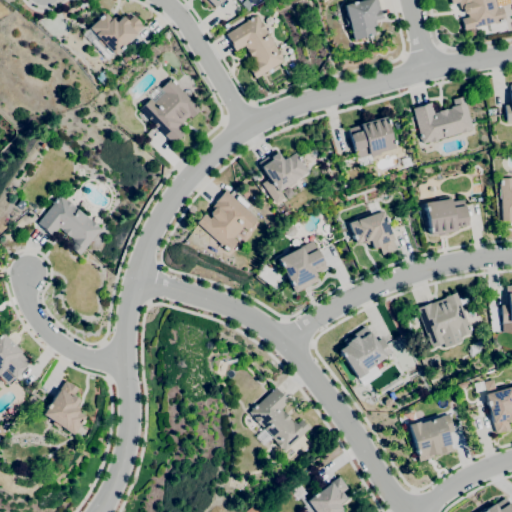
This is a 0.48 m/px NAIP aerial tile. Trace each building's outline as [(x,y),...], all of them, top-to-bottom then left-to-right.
[(204,0),(213,8),(220,0),(204,0)] [(352,41),(349,31),(349,32),(342,5),(363,0),(376,0),(379,11),(378,11),(380,18),(374,20),(375,26),(371,27),(372,35),(368,36),(369,37),(365,38),(365,37),(352,41)] [(470,35),(468,29),(463,30),(460,19),(467,17),(466,14),(462,14),(461,8),(459,9),(457,2),(450,4),(448,0),(493,0),(496,8),(501,6),(504,21),(496,23),(498,31),(489,33),(487,24),(472,28),(474,34),(470,35)] [(112,54),(103,45),(102,47),(96,40),(98,39),(87,28),(97,18),(96,18),(99,15),(100,16),(103,13),(109,19),(110,18),(114,22),(120,16),(126,21),(132,15),(140,23),(139,24),(142,27),(134,33),(121,46),(121,47),(118,50),(118,49),(112,54)] [(254,78),(248,68),(253,65),(251,62),(253,61),(250,57),(245,50),(246,50),(243,45),(234,51),(227,40),(228,40),(224,34),(246,21),(245,20),(251,16),(252,17),(255,15),(260,22),(261,22),(265,29),(264,29),(267,34),(273,44),(276,50),(277,49),(281,57),(280,57),(283,61),(254,78)] [(125,63),(121,59),(125,54),(129,58),(125,63)] [(172,144),(138,109),(149,99),(152,102),(163,92),(159,88),(170,78),(178,86),(177,87),(199,110),(190,118),(188,116),(181,122),(182,124),(178,129),(183,134),(172,144)] [(511,121),(505,122),(503,105),(510,105),(509,94),(508,84),(511,83),(511,121)] [(420,143),(419,139),(418,140),(416,133),(418,132),(411,108),(424,104),(429,102),(432,113),(437,111),(445,109),(450,108),(449,106),(453,105),(451,99),(462,96),(472,129),(467,130),(468,131),(460,133),(459,132),(437,139),(429,142),(428,141),(420,143)] [(354,159),(346,128),(358,125),(358,123),(384,116),(385,120),(386,119),(387,123),(386,123),(391,141),(392,140),(393,144),(392,144),(393,148),(378,152),(379,154),(369,157),(368,155),(354,159)] [(276,192),(259,166),(257,163),(269,155),(270,156),(276,152),(281,159),(285,156),(286,158),(293,153),(296,157),(297,157),(299,160),(298,160),(306,172),(297,178),(297,177),(293,179),(295,182),(288,187),(286,185),(276,192)] [(511,213),(511,221),(499,221),(499,189),(498,189),(497,180),(499,180),(499,178),(511,178),(511,213)] [(245,198),(239,192),(242,188),(249,194),(245,198)] [(226,251),(225,250),(225,251),(222,248),(222,249),(217,245),(218,244),(195,223),(203,214),(208,219),(210,216),(209,215),(209,212),(212,209),(210,207),(215,202),(214,202),(224,190),(255,219),(245,230),(242,226),(232,237),(236,241),(226,251)] [(78,255),(69,248),(73,243),(71,241),(72,239),(68,236),(68,237),(61,231),(58,227),(50,236),(40,228),(41,227),(35,223),(51,204),(50,203),(55,197),(56,198),(59,195),(65,200),(66,200),(72,205),(71,205),(76,209),(85,217),(87,218),(90,221),(91,220),(97,225),(97,226),(100,229),(78,255)] [(437,235),(437,233),(428,235),(427,231),(426,232),(425,228),(427,228),(424,211),(423,211),(422,207),(423,207),(422,203),(437,200),(437,198),(447,196),(448,198),(449,198),(449,201),(462,199),(466,225),(453,227),(454,230),(445,232),(445,234),(437,235)] [(20,210),(15,205),(19,199),(25,204),(20,210)] [(381,255),(378,246),(371,249),(369,244),(364,246),(362,241),(354,243),(353,239),(351,240),(350,235),(351,235),(347,223),(355,220),(354,218),(369,213),(370,215),(381,211),(391,239),(395,249),(390,251),(391,251),(381,255)] [(343,238),(340,231),(345,228),(349,235),(343,238)] [(292,293),(289,286),(289,287),(286,282),(287,281),(279,266),(278,266),(277,263),(277,262),(276,259),(289,252),(288,250),(298,245),(299,247),(311,240),(315,248),(322,263),(325,269),(314,274),(317,280),(292,293)] [(511,321),(508,322),(500,322),(499,305),(506,305),(504,286),(509,285),(509,284),(511,284),(511,321)] [(429,348),(414,308),(428,303),(429,304),(444,298),(443,297),(455,292),(466,322),(467,321),(471,330),(469,331),(470,332),(459,336),(461,341),(443,348),(442,343),(429,348)] [(356,379),(337,350),(344,345),(343,344),(342,341),(347,338),(348,339),(353,336),(352,334),(363,326),(368,333),(368,332),(374,342),(381,337),(391,353),(364,370),(365,372),(356,379)] [(6,385),(0,378),(0,333),(20,352),(19,353),(28,362),(24,366),(14,377),(6,385)] [(71,435),(59,426),(57,428),(51,424),(49,426),(44,422),(47,418),(41,414),(57,390),(64,380),(67,383),(68,382),(77,388),(71,396),(78,400),(75,404),(76,405),(77,408),(77,411),(77,412),(84,416),(81,420),(82,421),(79,424),(78,424),(71,435)] [(494,433),(491,422),(486,405),(485,406),(484,401),(485,401),(483,394),(509,387),(511,386),(511,409),(511,410),(511,414),(511,419),(506,421),(508,430),(498,433),(498,432),(494,433)] [(283,451),(280,448),(280,449),(274,443),(274,442),(269,436),(259,424),(258,425),(252,419),(253,418),(247,412),(250,409),(249,408),(254,404),(255,405),(274,388),(287,401),(279,409),(283,413),(284,412),(289,418),(288,419),(292,423),(293,421),(296,424),(301,419),(309,428),(283,451)] [(416,462),(415,457),(414,453),(413,454),(412,450),(413,449),(405,425),(416,421),(416,423),(447,414),(452,431),(445,433),(448,444),(449,444),(451,451),(436,456),(436,453),(431,455),(432,457),(416,462)] [(301,511),(299,509),(304,505),(298,498),(295,500),(288,491),(298,484),(305,493),(301,496),(305,501),(311,496),(310,495),(314,493),(314,494),(328,483),(337,476),(346,488),(340,492),(344,498),(337,504),(341,509),(340,509),(342,511),(301,511)] [(478,511),(492,503),(493,504),(504,497),(507,503),(507,502),(511,509),(511,511),(478,511)]
